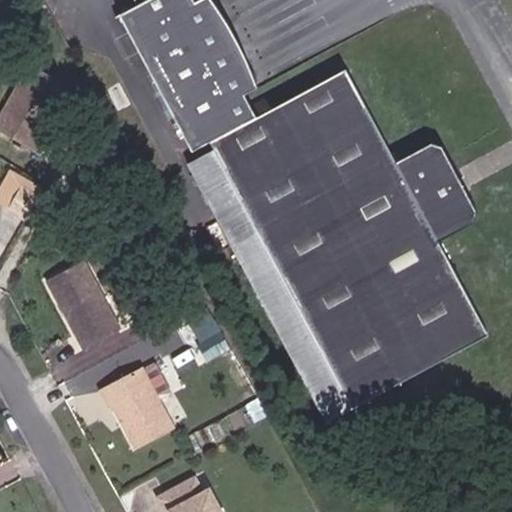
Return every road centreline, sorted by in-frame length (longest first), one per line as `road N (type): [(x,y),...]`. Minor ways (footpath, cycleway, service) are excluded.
road 1 (unknown): [(94,0),(184,172)]
road 2 (residential): [(0,378),(80,490),(80,511)]
